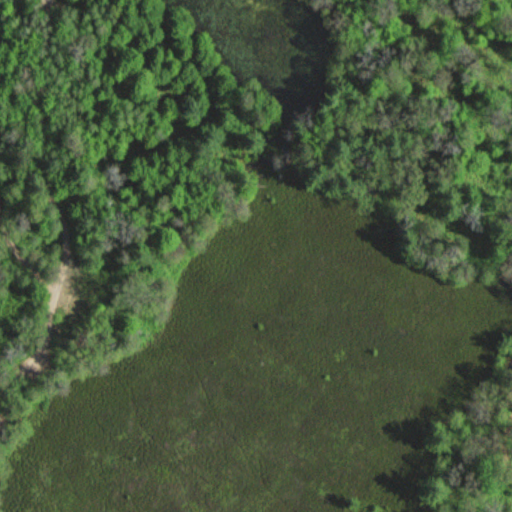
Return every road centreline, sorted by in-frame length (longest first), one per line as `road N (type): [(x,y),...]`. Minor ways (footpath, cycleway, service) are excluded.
road 1 (track): [(53,292),(69,253),(44,123),(41,63),(52,0)]
road 2 (track): [(0,399),(44,351),(53,292),(11,244),(0,205)]
